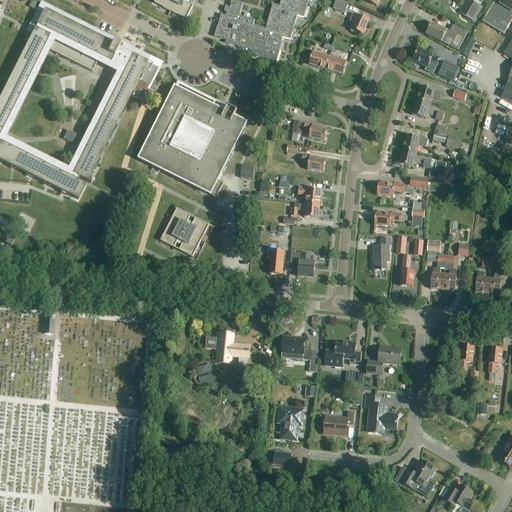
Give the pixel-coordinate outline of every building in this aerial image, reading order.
[(196,0),(155,0),(154,4),(186,20),(193,7),(186,3),(187,0),(192,0),(196,2),(196,0)] [(245,14),(243,18),(239,17),(243,6),(232,2),(230,9),(226,8),(224,13),(226,14),(226,17),(221,16),(215,38),(227,41),(226,44),(253,52),(251,57),(276,64),(282,43),(281,43),(282,39),(290,41),(297,17),(304,19),(308,0),(281,0),(279,7),(273,6),(266,30),(254,27),(255,22),(249,20),(250,15),(245,14)] [(333,9),(344,14),(349,5),(338,0),(337,0),(336,2),(333,1),(331,5),(334,6),(333,9)] [(466,0),(458,13),(474,23),(482,9),(468,0),(466,0)] [(511,17),(511,0),(495,0),(482,22),(503,35),(511,20),(511,18),(511,17)] [(328,19),(333,8),(321,3),(316,14),(328,19)] [(40,10),(31,29),(34,31),(0,98),(0,135),(44,48),(90,72),(92,73),(98,61),(114,69),(108,81),(110,81),(117,85),(72,175),(87,183),(90,185),(91,183),(87,182),(132,93),(136,94),(138,90),(166,105),(139,160),(216,199),(223,184),(218,182),(250,119),(237,112),(228,107),(225,113),(176,88),(178,83),(178,82),(168,101),(147,90),(159,65),(113,42),(111,45),(40,10)] [(363,36),(369,22),(353,15),(350,23),(355,25),(352,31),(363,36)] [(334,20),(333,37),(348,38),(349,21),(334,20)] [(432,24),(426,35),(457,51),(466,34),(452,26),(449,32),(446,31),(446,32),(432,24)] [(461,54),(468,57),(477,41),(474,40),(476,36),(471,34),(461,54)] [(511,40),(503,55),(511,60),(511,69),(501,98),(511,102),(511,40)] [(319,53),(330,55),(332,43),(321,41),(319,53)] [(418,49),(413,62),(426,68),(425,72),(433,75),(438,65),(437,65),(439,60),(433,57),(433,56),(418,49)] [(313,53),(309,66),(326,71),(330,58),(324,56),(313,53)] [(330,58),(326,71),(343,76),(347,63),(336,60),(330,58)] [(459,69),(444,62),(438,76),(453,82),(459,69)] [(422,88),(417,102),(430,106),(432,99),(440,102),(442,94),(434,92),(422,88)] [(455,91),(453,99),(464,102),(467,95),(455,91)] [(417,102),(412,116),(425,120),(427,116),(432,117),(433,111),(429,110),(430,106),(417,102)] [(435,121),(442,123),(444,114),(438,112),(435,121)] [(301,135),(303,124),(295,122),(292,133),(301,135)] [(288,139),(292,128),(278,123),(274,134),(288,139)] [(312,125),(312,126),(305,124),(303,131),(310,133),(308,139),(324,143),(327,132),(321,130),(322,128),(312,125)] [(437,125),(435,132),(445,135),(447,129),(437,125)] [(446,148),(459,151),(462,141),(435,134),(433,142),(447,145),(446,148)] [(407,136),(403,151),(416,154),(418,147),(426,149),(427,141),(407,136)] [(0,142),(0,161),(78,201),(85,186),(0,142)] [(286,153),(297,155),(298,148),(287,146),(286,153)] [(400,165),(413,169),(414,164),(423,166),(422,168),(429,170),(431,162),(416,158),(416,154),(403,151),(400,165)] [(309,158),(302,157),(297,156),(296,163),(308,165),(307,171),(323,174),(325,162),(319,161),(319,159),(309,157),(309,158)] [(446,164),(435,163),(435,170),(446,171),(446,164)] [(410,188),(428,191),(429,181),(411,179),(410,188)] [(321,192),(310,191),(311,183),(294,182),(294,186),(299,186),(299,190),(298,190),(298,196),(306,197),(305,204),(320,206),(321,192)] [(378,185),(377,197),(393,199),(393,193),(409,194),(409,196),(413,197),(414,192),(408,191),(408,187),(404,187),(404,186),(393,185),(393,186),(378,185)] [(305,206),(302,205),(295,205),(295,209),(291,209),(290,217),(297,217),(298,212),(304,212),(304,218),(318,220),(320,206),(305,204),(305,206)] [(190,217),(177,210),(160,242),(174,249),(177,242),(182,245),(179,251),(192,258),(209,226),(195,219),(191,227),(186,225),(190,217)] [(412,218),(424,219),(425,212),(412,211),(412,218)] [(390,216),(375,215),(374,227),(390,228),(391,222),(401,223),(401,216),(391,215),(390,216)] [(457,231),(458,224),(449,223),(449,230),(457,231)] [(431,232),(441,232),(441,224),(431,224),(431,232)] [(275,245),(275,236),(267,236),(267,245),(275,245)] [(11,247),(14,241),(8,238),(5,244),(11,247)] [(396,255),(405,256),(407,239),(397,238),(396,255)] [(362,246),(355,246),(356,275),(372,275),(371,239),(362,239),(362,246)] [(491,261),(490,261),(490,269),(498,269),(501,239),(496,239),(495,249),(493,249),(493,250),(492,255),(491,255),(491,261)] [(380,247),(373,247),(373,258),(372,258),(372,265),(373,265),(374,272),(386,272),(386,264),(389,264),(388,247),(390,247),(390,240),(380,240),(380,247)] [(427,253),(440,254),(441,243),(428,241),(427,253)] [(458,257),(469,258),(470,246),(459,245),(458,257)] [(268,251),(267,260),(271,260),(269,275),(282,276),(284,253),(268,251)] [(299,262),(298,278),(313,279),(314,264),(310,263),(310,256),(301,255),(300,263),(299,262)] [(445,264),(446,257),(438,256),(437,264),(445,264)] [(403,257),(403,263),(402,272),(401,272),(400,288),(412,289),(414,273),(409,273),(410,258),(403,257)] [(444,275),(442,291),(455,292),(456,277),(456,271),(457,271),(458,257),(454,258),(454,257),(446,257),(445,264),(446,264),(445,270),(445,271),(449,271),(449,276),(444,275)] [(483,260),(482,268),(490,269),(490,261),(483,260)] [(442,291),(444,275),(440,275),(440,270),(437,269),(433,269),(433,274),(432,274),(430,290),(442,291)] [(476,279),(475,294),(487,296),(489,280),(484,280),(485,274),(478,274),(477,279),(476,279)] [(489,280),(487,296),(500,297),(501,281),(501,276),(494,275),(493,280),(489,280)] [(45,316),(43,335),(52,336),(54,317),(45,316)] [(206,338),(205,350),(218,351),(217,364),(230,365),(230,357),(249,359),(250,348),(232,346),(233,336),(218,334),(217,339),(206,338)] [(282,354),(281,359),(302,361),(311,362),(310,363),(310,373),(317,374),(319,352),(311,351),(311,348),(309,348),(304,348),(304,341),(283,339),(282,354)] [(336,344),(335,352),(326,351),(324,368),(343,369),(344,360),(350,361),(349,366),(360,367),(361,353),(355,352),(356,346),(336,344)] [(474,348),(461,347),(460,363),(459,372),(466,373),(467,364),(472,364),(474,348)] [(401,351),(379,349),(378,364),(368,363),(366,376),(382,377),(383,365),(400,367),(401,351)] [(502,351),(490,350),(488,366),(489,366),(488,374),(495,374),(496,366),(501,367),(502,351)] [(470,384),(478,385),(479,373),(471,372),(470,384)] [(354,387),(361,388),(362,375),(355,374),(353,384),(354,384),(354,387)] [(288,386),(286,396),(295,398),(297,388),(288,386)] [(306,387),(305,397),(315,399),(316,388),(306,387)] [(395,431),(397,416),(386,415),(387,407),(379,407),(380,399),(366,397),(365,409),(369,409),(367,434),(384,435),(384,430),(395,431)] [(280,440),(296,442),(299,420),(302,420),(303,411),(279,408),(277,424),(282,425),(280,440)] [(324,436),(346,438),(347,426),(353,427),(354,415),(347,414),(346,421),(325,419),(324,436)] [(511,438),(498,460),(511,468),(511,438)] [(182,460),(183,449),(172,448),(171,459),(182,460)] [(274,454),(273,467),(288,469),(290,455),(274,454)] [(395,472),(400,465),(395,461),(390,469),(395,472)] [(400,485),(401,483),(428,499),(437,484),(431,480),(437,470),(420,461),(412,473),(403,468),(395,481),(400,485)] [(472,493),(461,486),(457,493),(450,489),(442,501),(453,508),(455,504),(462,508),(459,511),(469,511),(474,505),(467,501),(472,493)]
